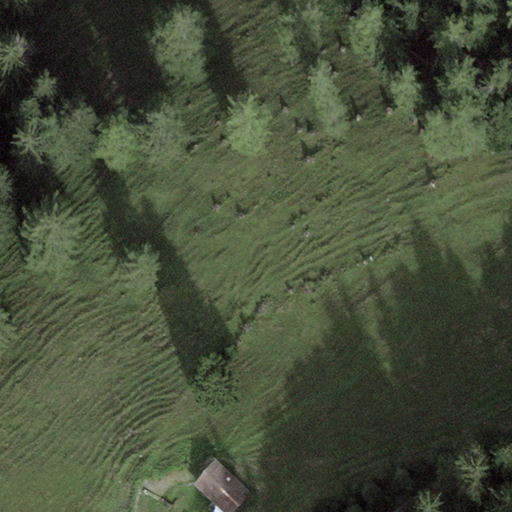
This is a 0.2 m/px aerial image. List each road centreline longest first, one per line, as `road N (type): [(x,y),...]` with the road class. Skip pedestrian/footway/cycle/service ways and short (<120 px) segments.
road 1 (track): [(33,0),(0,32),(404,511),(511,427)]
road 2 (track): [(299,511),(383,468),(511,425)]
